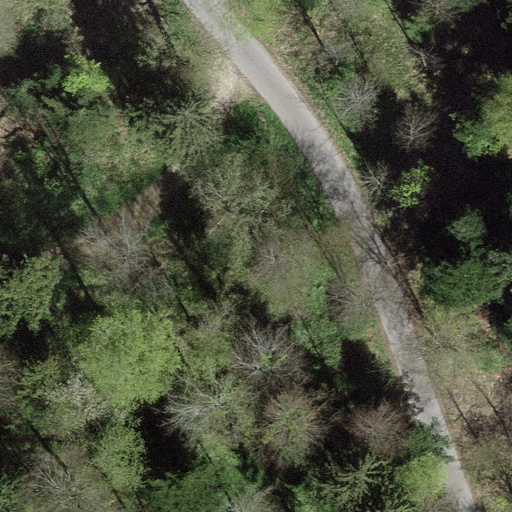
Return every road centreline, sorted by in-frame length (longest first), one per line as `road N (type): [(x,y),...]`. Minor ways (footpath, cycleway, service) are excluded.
road 1 (unclassified): [(466,511),(348,203),(201,0)]
road 2 (track): [(0,280),(114,225),(164,191),(193,156),(235,42)]
